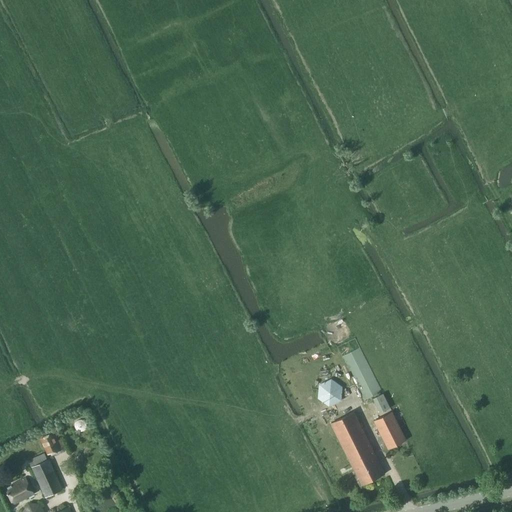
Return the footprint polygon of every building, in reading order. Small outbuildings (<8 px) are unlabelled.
[(363,347),(345,354),(363,400),(381,393),(363,347)] [(319,402),(342,402),(343,381),(319,381),(319,402)] [(380,413),(390,408),(383,394),(373,399),(380,413)] [(362,485),(385,474),(353,412),(331,423),(362,485)] [(388,449),(406,440),(391,412),(374,421),(388,449)] [(58,448),(63,445),(58,432),(41,439),(47,454),(58,450),(58,448)] [(47,461),(44,454),(29,461),(32,467),(47,461)] [(46,497),(63,490),(49,460),(47,461),(32,467),(46,497)] [(13,504),(33,494),(26,478),(5,488),(13,504)]
